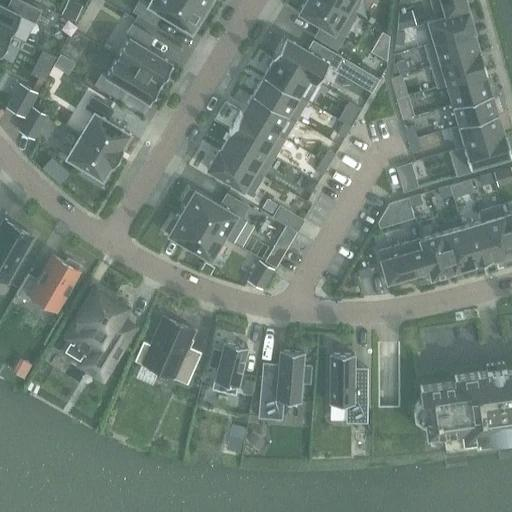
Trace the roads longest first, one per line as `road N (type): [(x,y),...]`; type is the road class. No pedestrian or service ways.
road 1 (residential): [(108,242),(213,295),(287,311),(385,312),(511,284)]
road 2 (residential): [(108,242),(255,0)]
road 3 (residential): [(0,153),(108,242)]
